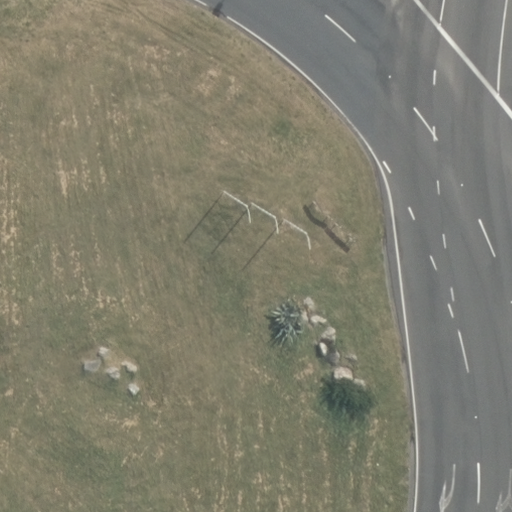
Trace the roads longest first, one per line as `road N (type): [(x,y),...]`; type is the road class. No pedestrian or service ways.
road 1 (trunk): [(438,198),(462,254),(491,371),(491,511)]
road 2 (trunk): [(277,0),(370,91),(438,198)]
road 3 (secondary): [(442,0),(434,94),(438,198)]
